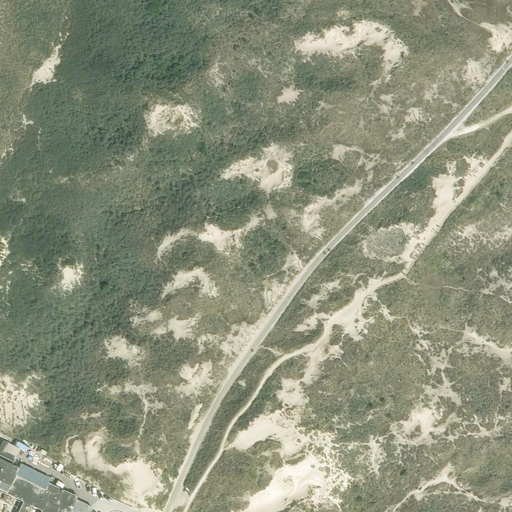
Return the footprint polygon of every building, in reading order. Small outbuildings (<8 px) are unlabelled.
[(0,479),(9,484),(14,473),(18,466),(0,457),(0,479)] [(29,503),(40,508),(53,483),(47,480),(43,487),(14,473),(9,484),(6,490),(5,491),(17,497),(22,499),(29,503)] [(9,484),(0,479),(0,487),(6,490),(9,484)] [(76,494),(53,483),(40,508),(38,511),(74,511),(69,510),(75,497),(76,494)] [(87,511),(91,505),(75,497),(69,510),(74,511),(87,511)] [(24,511),(29,503),(22,499),(15,511),(24,511)]
